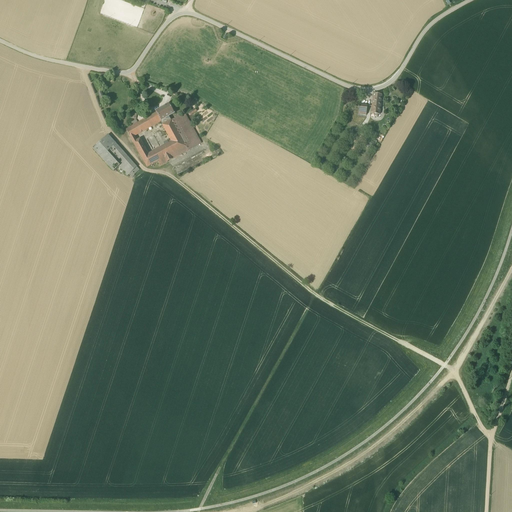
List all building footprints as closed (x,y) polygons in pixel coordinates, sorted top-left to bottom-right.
[(379,116),(381,96),(373,95),(371,115),(379,116)] [(160,168),(202,145),(185,114),(172,121),(171,121),(162,126),(171,143),(168,144),(167,142),(163,144),(164,146),(149,155),(140,139),(137,141),(135,138),(175,115),(175,114),(174,114),(170,107),(170,106),(169,104),(155,113),(156,114),(138,124),(136,121),(130,124),(132,127),(125,131),(147,170),(158,163),(160,167),(160,168)] [(367,106),(359,106),(358,117),(366,118),(367,106)] [(134,176),(140,171),(108,136),(92,150),(113,173),(119,168),(127,178),(129,176),(132,179),(135,177),(134,176)] [(368,144),(373,148),(377,143),(372,139),(368,144)]
